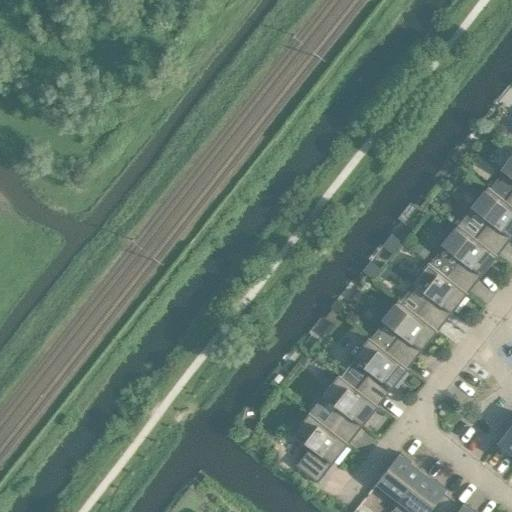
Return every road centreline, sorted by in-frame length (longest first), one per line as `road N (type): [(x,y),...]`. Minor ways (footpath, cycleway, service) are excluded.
road 1 (residential): [(511,291),(415,414)]
road 2 (residential): [(415,414),(511,490)]
